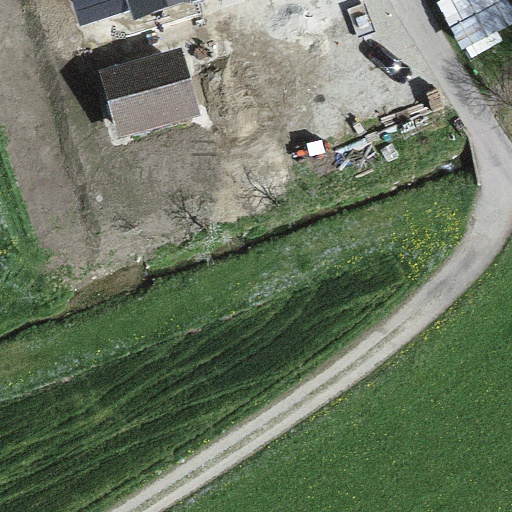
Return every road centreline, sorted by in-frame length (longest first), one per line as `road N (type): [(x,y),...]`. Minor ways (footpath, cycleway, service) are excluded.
road 1 (track): [(149,511),(409,335),(473,255),(511,177)]
road 2 (track): [(511,176),(405,0)]
